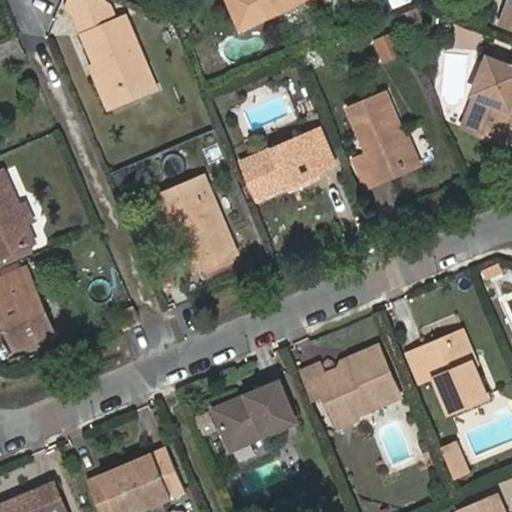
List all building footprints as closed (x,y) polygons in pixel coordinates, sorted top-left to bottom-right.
[(228,0),(240,27),(303,0),(228,0)] [(511,0),(502,23),(511,27),(511,0)] [(78,17),(97,63),(101,61),(114,91),(152,74),(127,13),(117,18),(110,3),(78,17)] [(417,5),(400,12),(408,29),(424,22),(417,5)] [(382,65),(405,56),(395,31),(372,40),(382,65)] [(511,106),(511,65),(488,56),(473,93),(477,94),(470,111),(486,118),(480,132),(504,141),(511,121),(511,107),(511,108),(511,106)] [(101,61),(97,63),(93,65),(110,105),(157,87),(152,74),(114,91),(101,61)] [(365,188),(382,182),(379,175),(411,161),(402,141),(385,101),(348,116),(365,156),(353,162),(365,188)] [(464,125),(480,132),(486,118),(470,111),(464,125)] [(286,185),(318,172),(321,170),(321,168),(335,163),(320,128),(243,161),(259,197),(286,185)] [(379,175),(382,182),(420,166),(409,138),(402,141),(411,161),(379,175)] [(0,171),(0,255),(34,242),(25,222),(18,206),(3,170),(0,171)] [(319,177),(318,172),(286,185),(287,191),(319,177)] [(170,229),(184,223),(189,221),(194,234),(189,235),(203,266),(237,251),(205,175),(156,196),(170,229)] [(25,203),(18,206),(25,222),(32,220),(25,203)] [(189,221),(184,223),(189,235),(194,234),(189,221)] [(195,269),(203,266),(189,235),(182,238),(195,269)] [(26,271),(0,282),(0,302),(11,329),(6,331),(15,351),(43,339),(53,334),(26,271)] [(11,329),(0,302),(0,317),(0,318),(6,331),(11,329)] [(119,313),(125,327),(141,321),(135,306),(119,313)] [(460,343),(472,369),(478,367),(464,333),(447,341),(422,351),(425,358),(460,343)] [(485,401),(472,369),(460,343),(425,358),(422,351),(407,357),(419,385),(433,380),(447,415),(485,401)] [(318,367),(301,374),(313,402),(322,398),(331,421),(347,414),(355,418),(398,399),(377,349),(348,361),(350,366),(351,369),(344,372),(343,369),(337,371),(323,377),(318,367)] [(339,365),(337,371),(343,369),(350,366),(348,361),(339,365)] [(244,404),(241,400),(215,411),(232,450),(297,422),(279,384),(249,397),(251,402),(244,404)] [(208,414),(195,420),(203,437),(215,431),(208,414)] [(347,414),(331,421),(335,429),(356,421),(355,418),(347,414)] [(443,445),(452,479),(470,474),(461,440),(443,445)] [(123,474),(120,468),(89,482),(102,511),(147,511),(188,495),(168,448),(138,461),(141,467),(123,474)] [(296,455),(238,473),(244,492),(302,473),(296,455)] [(138,461),(120,468),(123,474),(141,467),(138,461)] [(14,507),(12,502),(0,506),(0,511),(66,511),(55,484),(23,497),(26,503),(14,507)] [(23,497),(12,502),(14,507),(26,503),(23,497)] [(498,511),(494,501),(467,511),(498,511)]
